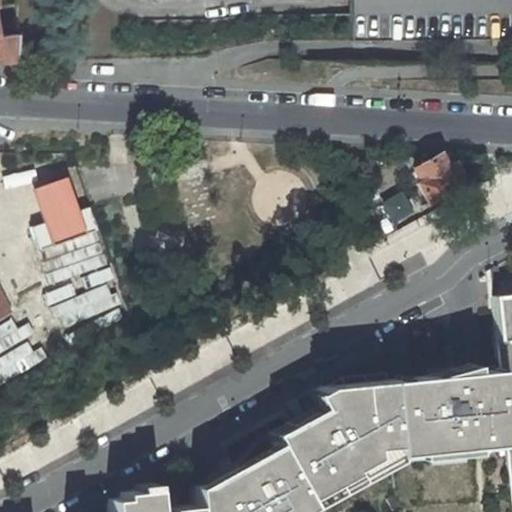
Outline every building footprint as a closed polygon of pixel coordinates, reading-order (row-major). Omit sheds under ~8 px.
[(511,0),(352,0),(353,40),(492,39),(511,38),(511,0)] [(0,61),(12,61),(13,33),(0,34),(0,61)] [(452,164),(457,162),(452,153),(445,152),(439,155),(445,166),(451,163),(452,164)] [(426,202),(462,182),(452,164),(451,163),(445,166),(439,155),(412,169),(419,181),(415,182),(426,202)] [(106,264),(87,207),(75,210),(63,175),(30,189),(42,223),(30,227),(50,284),(106,264)] [(386,222),(409,213),(400,187),(377,195),(386,222)] [(493,268),(488,271),(490,295),(496,294),(493,268)] [(511,292),(496,294),(490,295),(495,341),(511,339),(511,292)] [(506,451),(511,511),(511,339),(495,341),(497,359),(497,367),(505,443),(506,451)] [(468,371),(497,367),(497,359),(467,362),(468,371)] [(204,484),(188,486),(191,504),(191,511),(292,511),(305,504),(301,497),(348,471),(346,468),(368,456),(367,447),(389,445),(412,445),(412,455),(449,452),(473,448),(505,443),(497,367),(468,371),(320,385),(313,389),(320,401),(313,405),(284,421),(282,428),(267,436),(274,447),(236,468),(235,467),(204,484)] [(306,393),(313,405),(320,401),(313,389),(306,393)] [(284,421),(265,432),(267,436),(282,428),(284,421)] [(473,448),(474,455),(506,451),(505,443),(473,448)] [(368,456),(390,454),(389,445),(367,447),(368,456)] [(390,454),(390,455),(412,455),(412,445),(389,445),(390,454)] [(412,461),(450,457),(449,452),(412,455),(412,461)] [(131,490),(149,488),(149,482),(131,484),(131,490)] [(191,511),(191,504),(176,506),(162,507),(163,510),(152,511),(151,500),(149,488),(131,490),(117,491),(117,497),(104,498),(106,511),(191,511)] [(385,499),(393,511),(395,511),(394,493),(385,499)] [(162,507),(176,506),(175,497),(151,500),(152,511),(163,510),(162,507)]
